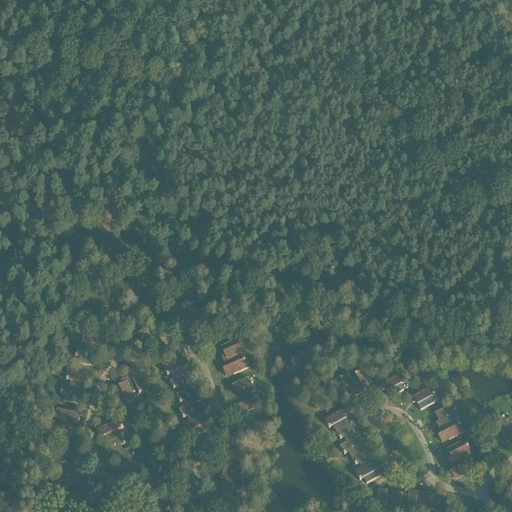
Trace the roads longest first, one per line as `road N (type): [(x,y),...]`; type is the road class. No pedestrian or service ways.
road 1 (track): [(511,357),(95,239)]
road 2 (track): [(95,239),(231,0)]
